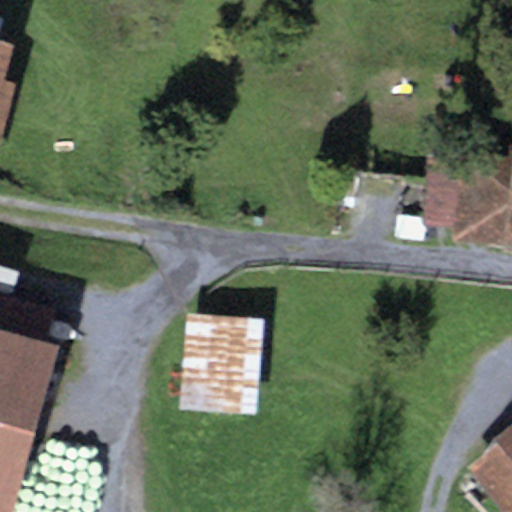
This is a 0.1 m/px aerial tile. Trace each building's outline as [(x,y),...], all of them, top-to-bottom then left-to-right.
[(0,134),(14,85),(1,81),(12,45),(0,41),(0,134)] [(473,162),(427,159),(422,231),(469,234),(473,162)] [(0,511),(16,511),(63,347),(47,343),(56,311),(0,295),(0,511)] [(263,323),(188,317),(182,408),(256,414),(263,323)] [(511,511),(511,426),(494,440),(509,459),(482,480),(507,511),(511,511)]
